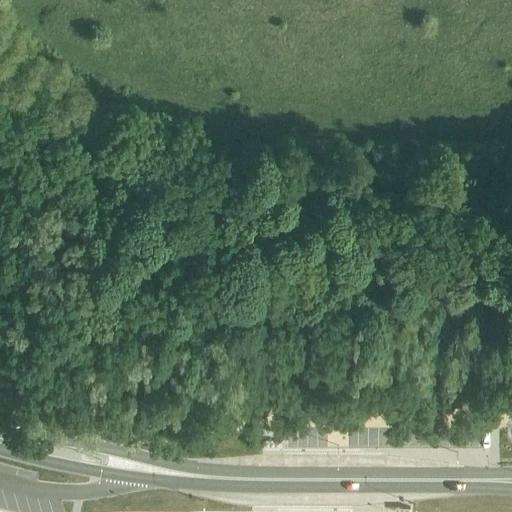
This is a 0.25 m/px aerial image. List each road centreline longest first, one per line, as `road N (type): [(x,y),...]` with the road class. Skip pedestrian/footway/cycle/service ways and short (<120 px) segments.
road 1 (track): [(0,75),(80,137),(193,180),(363,192),(511,184)]
road 2 (unclassified): [(511,417),(271,419),(136,430),(0,377)]
road 3 (primary): [(499,483),(220,479),(135,469)]
road 4 (primary): [(135,469),(110,449),(0,440)]
road 5 (primary): [(0,443),(88,471),(135,469)]
